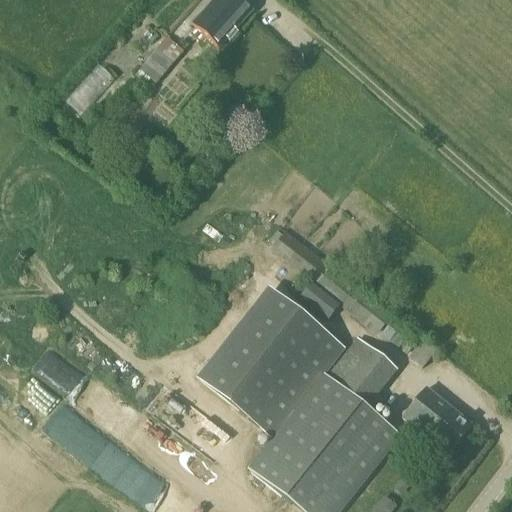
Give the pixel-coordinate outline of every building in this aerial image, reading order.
[(253,11),(240,0),(215,0),(192,26),(218,49),(253,11)] [(166,39),(137,74),(154,88),(177,60),(176,59),(179,54),(174,50),(176,47),(166,39)] [(146,136),(137,147),(145,153),(154,143),(146,136)] [(277,234),(267,253),(319,282),(329,263),(277,234)] [(311,290),(302,301),(328,322),(337,311),(311,290)] [(199,384),(270,440),(341,349),(270,294),(199,384)] [(397,334),(390,344),(398,350),(406,340),(397,334)] [(338,511),(399,435),(367,410),(397,371),(357,340),(252,474),(301,511),(338,511)] [(427,341),(411,360),(424,370),(439,351),(427,341)] [(32,374),(87,410),(101,389),(46,353),(32,374)] [(471,427),(427,391),(402,420),(434,446),(428,453),(441,464),(471,427)] [(46,433),(70,448),(81,429),(58,414),(46,433)]
